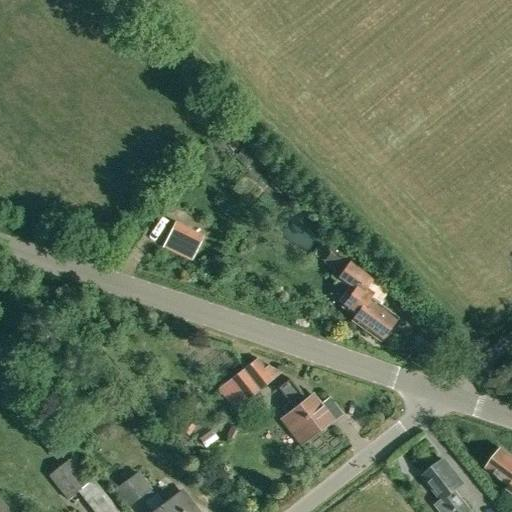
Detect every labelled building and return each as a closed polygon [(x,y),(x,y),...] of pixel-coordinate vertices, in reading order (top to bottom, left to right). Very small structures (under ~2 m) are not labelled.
[(236,138),(229,143),(234,149),(241,143),(236,138)] [(175,220),(166,242),(198,254),(207,233),(175,220)] [(337,243),(325,260),(337,268),(348,251),(337,243)] [(380,341),(397,318),(379,304),(382,299),(366,288),(374,277),(352,261),(339,279),(353,290),(342,306),(355,316),(352,320),(380,341)] [(125,329),(116,319),(107,327),(116,337),(125,329)] [(243,370),(231,380),(247,399),(271,379),(264,369),(257,360),(256,360),(244,369),(243,370)] [(23,365),(15,373),(25,382),(33,374),(23,365)] [(289,379),(277,388),(289,402),(284,406),(283,410),(287,415),(282,418),(302,443),(332,420),(319,404),(313,395),(306,401),(289,379)] [(186,421),(180,430),(189,436),(195,427),(186,421)] [(199,438),(206,447),(218,438),(211,429),(199,438)] [(56,459),(57,458),(70,448),(54,430),(41,440),(56,459)] [(511,455),(501,448),(500,450),(496,450),(493,455),(494,459),(487,469),(510,486),(507,489),(511,492),(511,455)] [(209,451),(198,451),(197,464),(208,465),(209,451)] [(69,500),(80,492),(95,511),(120,511),(94,478),(88,483),(68,459),(49,475),(69,500)] [(472,511),(456,491),(464,484),(445,460),(435,468),(433,465),(425,471),(427,474),(424,477),(443,500),(437,505),(442,511),(472,511)] [(195,511),(181,492),(164,505),(156,494),(155,495),(139,473),(114,490),(127,507),(141,497),(151,511),(195,511)] [(0,511),(12,511),(0,495),(0,511)]
